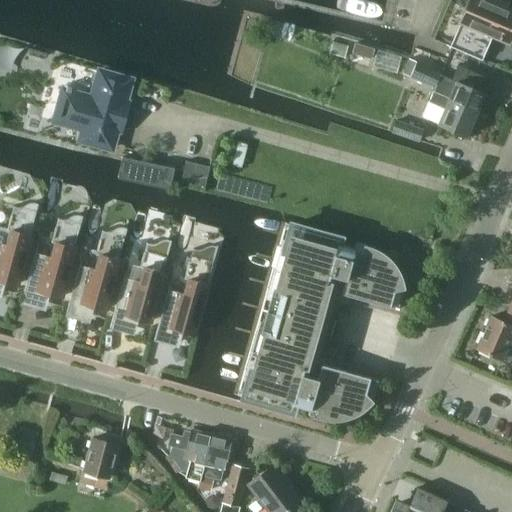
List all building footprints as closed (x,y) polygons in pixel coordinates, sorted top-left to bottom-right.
[(492,35),(507,42),(511,28),(511,11),(503,8),(506,0),(469,0),(450,46),(496,66),(497,65),(482,58),(492,35)] [(329,53),(344,58),(347,48),(332,43),(329,53)] [(352,53),(372,59),(374,49),(355,43),(352,53)] [(408,59),(401,73),(433,87),(439,73),(408,59)] [(468,71),(457,66),(451,79),(440,74),(434,88),(479,107),(491,79),(468,70),(468,71)] [(83,129),(80,140),(111,149),(116,129),(121,131),(129,103),(124,102),(131,80),(99,71),(92,98),(81,95),(79,92),(72,89),(69,91),(63,90),(61,96),(58,97),(54,112),(55,115),(54,121),(83,129)] [(443,108),(437,122),(467,135),(479,107),(434,88),(428,101),(443,108)] [(423,129),(395,120),(391,132),(418,141),(423,129)] [(174,167),(122,156),(118,177),(169,188),(171,183),(204,191),(210,166),(185,160),(183,170),(174,168),(174,167)] [(0,288),(2,289),(3,284),(3,283),(4,281),(15,285),(38,203),(37,203),(33,202),(30,202),(27,204),(24,205),(21,207),(18,207),(14,206),(15,206),(13,205),(7,229),(11,230),(7,244),(3,243),(0,242),(0,288)] [(46,302),(48,296),(47,296),(48,294),(60,297),(82,216),(81,215),(77,215),(74,215),(71,216),(68,218),(65,219),(62,219),(59,218),(58,218),(51,242),(55,243),(52,257),(47,255),(47,256),(36,253),(37,249),(36,249),(21,302),(36,307),(38,299),(46,302)] [(251,370),(243,397),(244,397),(246,398),(292,411),(293,404),(310,409),(310,408),(321,411),(320,415),(321,415),(323,415),(324,416),(326,416),(328,416),(329,417),(331,417),(332,417),(334,417),(336,417),(337,417),(339,416),(341,416),(342,416),(344,415),(346,415),(347,414),(349,414),(351,413),(352,413),(354,412),(355,411),(357,410),(358,409),(359,409),(361,408),(362,407),(363,406),(364,404),(366,403),(367,402),(368,401),(364,397),(370,377),(322,364),(323,363),(322,363),(321,363),(311,360),(315,348),(327,303),(331,291),(341,294),(342,295),(342,293),(389,307),(395,287),(400,285),(400,284),(399,282),(399,281),(399,279),(398,278),(398,276),(397,275),(396,274),(396,272),(395,271),(394,270),(393,268),(392,267),(392,266),(391,264),(390,263),(388,262),(387,261),(386,260),(385,258),(383,257),(382,256),(380,255),(379,254),(377,253),(376,253),(374,252),(373,251),(371,250),(369,250),(368,249),(366,249),(365,252),(354,250),(355,248),(338,244),(340,238),(291,224),(284,251),(288,252),(283,270),(276,268),(276,270),(283,272),(277,290),(273,289),(267,310),(262,309),(262,310),(267,311),(261,332),(265,333),(260,352),(253,350),(253,351),(260,353),(254,372),(251,370)] [(127,228),(125,228),(122,227),(119,227),(115,228),(113,230),(110,231),(106,231),(103,231),(103,230),(102,230),(95,254),(100,255),(96,269),(91,268),(80,265),(81,261),(80,261),(65,315),(80,319),(82,312),(90,314),(92,308),(92,306),(104,309),(127,228)] [(135,326),(136,321),(136,320),(137,318),(148,322),(171,240),(170,240),(169,240),(166,239),(163,239),(160,241),(157,242),(154,244),(151,244),(148,243),(146,242),(140,266),(144,268),(140,281),(136,280),(125,277),(126,274),(124,273),(109,327),(125,331),(127,324),(135,326)] [(181,333),(180,333),(181,331),(193,334),(210,273),(217,245),(216,245),(214,253),(211,252),(207,252),(204,253),(201,255),(198,256),(195,256),(192,255),(191,255),(184,279),(188,280),(185,294),(180,293),(169,290),(170,286),(169,286),(154,339),(169,344),(171,336),(179,339),(181,333)] [(490,316),(476,348),(502,360),(511,337),(511,301),(504,321),(490,316)] [(211,434),(202,431),(192,429),(190,438),(171,433),(168,445),(171,446),(169,454),(180,471),(186,472),(185,477),(199,481),(197,487),(199,488),(199,486),(200,482),(202,476),(211,434)] [(214,478),(220,480),(231,438),(211,434),(202,476),(214,478)] [(83,472),(80,484),(105,491),(108,479),(109,474),(117,444),(92,437),(84,468),(83,472)] [(237,511),(239,507),(238,506),(248,467),(233,463),(223,503),(222,502),(220,511),(221,511),(237,511)] [(246,485),(267,511),(288,511),(302,503),(273,464),(246,485)] [(199,486),(199,488),(210,491),(214,478),(202,476),(200,482),(199,486)] [(401,502),(395,511),(440,511),(446,501),(417,488),(409,505),(401,502)]
